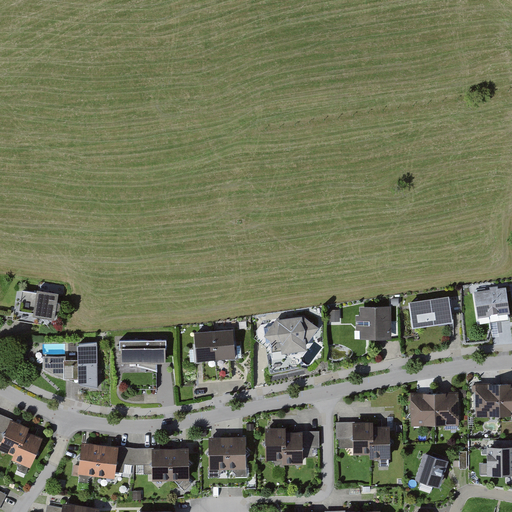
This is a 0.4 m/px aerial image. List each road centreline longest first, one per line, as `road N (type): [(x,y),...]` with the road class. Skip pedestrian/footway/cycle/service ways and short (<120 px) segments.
road 1 (residential): [(69,419),(169,425),(326,392)]
road 2 (residential): [(326,392),(327,490),(319,498),(251,500),(238,511)]
road 3 (residential): [(326,392),(511,362)]
